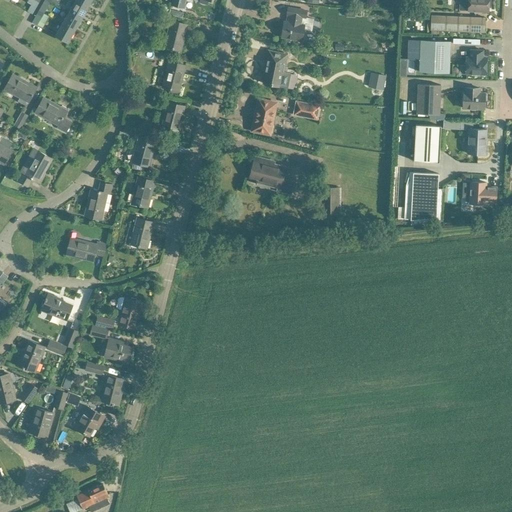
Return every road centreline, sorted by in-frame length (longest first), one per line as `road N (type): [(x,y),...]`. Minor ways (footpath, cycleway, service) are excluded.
road 1 (unclassified): [(40,466),(80,464),(131,413),(237,0)]
road 2 (residential): [(2,244),(9,227),(79,184),(107,147),(123,78)]
road 3 (residential): [(415,168),(493,170),(509,107)]
road 4 (residential): [(123,78),(77,85),(0,31)]
